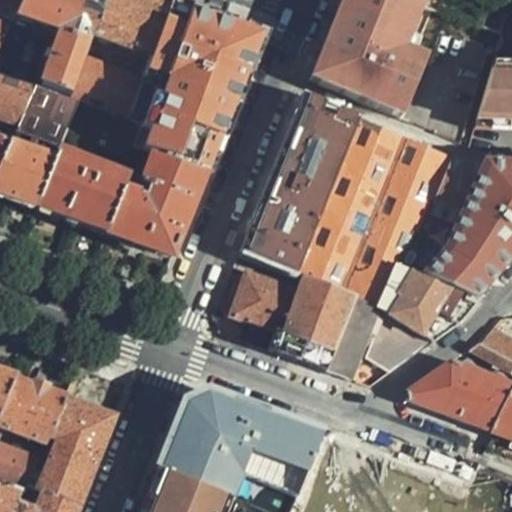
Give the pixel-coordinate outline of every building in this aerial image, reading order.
[(12,23),(22,0),(0,0),(0,24),(10,28),(12,23)] [(91,37),(104,0),(22,0),(12,23),(60,39),(40,93),(65,101),(80,63),(91,37)] [(148,59),(168,6),(152,0),(104,0),(91,37),(148,59)] [(353,0),(341,0),(332,24),(307,83),(317,87),(353,0)] [(353,0),(317,87),(398,122),(423,59),(414,55),(404,51),(409,40),(421,10),(391,0),(353,0)] [(391,0),(421,10),(423,11),(427,0),(391,0)] [(427,0),(423,11),(500,37),(510,0),(427,0)] [(225,27),(168,6),(148,59),(143,74),(166,82),(141,152),(151,156),(207,176),(226,124),(258,39),(225,27)] [(418,44),(409,40),(404,51),(414,55),(418,44)] [(139,82),(80,63),(65,101),(74,104),(123,122),(139,82)] [(511,72),(481,71),(462,122),(511,125),(511,72)] [(0,121),(18,127),(33,90),(0,78),(0,121)] [(74,104),(65,101),(40,93),(33,90),(18,127),(14,137),(56,152),(74,104)] [(418,237),(450,160),(303,96),(287,135),(252,219),(237,256),(302,281),(354,300),(376,308),(393,267),(408,233),(418,237)] [(511,125),(462,122),(455,144),(467,148),(473,131),(511,133),(511,125)] [(7,151),(0,167),(0,200),(11,204),(34,212),(51,166),(7,151)] [(71,225),(108,237),(123,195),(128,182),(55,155),(51,166),(34,212),(71,225)] [(142,250),(175,262),(207,176),(151,156),(139,186),(143,188),(139,200),(123,195),(108,237),(142,250)] [(408,233),(393,267),(474,301),(511,256),(511,166),(463,165),(450,160),(418,237),(408,233)] [(374,313),(432,346),(462,325),(473,312),(480,304),(474,301),(393,267),(376,308),(374,313)] [(274,334),(266,353),(272,355),(294,363),(325,375),(354,300),(302,281),(297,294),(246,277),(230,318),(274,334)] [(355,357),(387,378),(432,346),(374,313),(376,308),(354,300),(325,375),(346,382),(355,357)] [(511,357),(485,344),(478,351),(511,367),(511,357)] [(511,403),(511,389),(454,368),(411,398),(412,407),(455,422),(495,436),(511,403)] [(0,407),(11,384),(0,380),(0,407)] [(47,435),(61,403),(35,393),(11,384),(0,407),(0,431),(42,446),(47,435)] [(252,511),(291,511),(320,437),(204,394),(192,401),(182,406),(156,472),(165,476),(252,511)] [(29,495),(77,511),(95,466),(113,421),(87,411),(61,403),(47,435),(57,439),(43,476),(30,472),(22,489),(20,492),(29,495)] [(511,403),(495,436),(511,442),(511,403)] [(511,459),(511,442),(495,436),(486,454),(511,462),(511,459)] [(455,511),(467,490),(320,437),(291,511),(455,511)] [(0,480),(22,489),(30,472),(36,458),(0,445),(0,480)] [(151,511),(165,476),(156,472),(140,511),(151,511)] [(487,496),(496,480),(475,473),(467,490),(487,496)] [(252,511),(165,476),(151,511),(252,511)] [(511,511),(511,486),(496,480),(487,496),(467,490),(455,511),(511,511)] [(0,511),(20,511),(29,495),(20,492),(0,484),(0,511)] [(76,511),(77,511),(29,495),(20,511),(76,511)]
